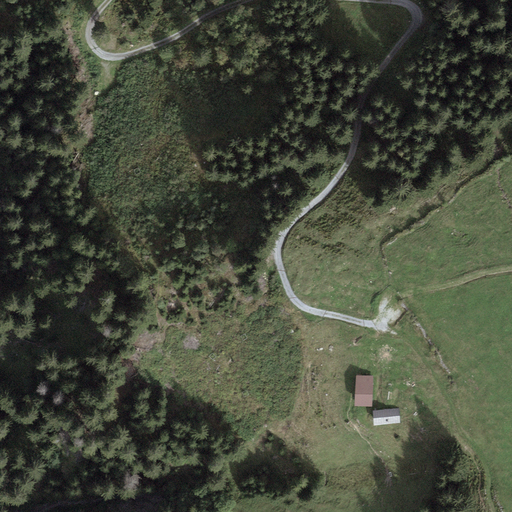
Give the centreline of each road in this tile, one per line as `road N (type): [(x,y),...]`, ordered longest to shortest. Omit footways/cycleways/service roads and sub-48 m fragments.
road 1 (track): [(358,122),(338,176),(283,234),(274,272),(296,304),(409,339),(489,511)]
road 2 (track): [(112,0),(92,20),(86,44),(118,56),(243,0)]
road 3 (track): [(382,0),(409,9),(413,20),(358,122)]
road 4 (track): [(373,325),(406,293),(511,269)]
